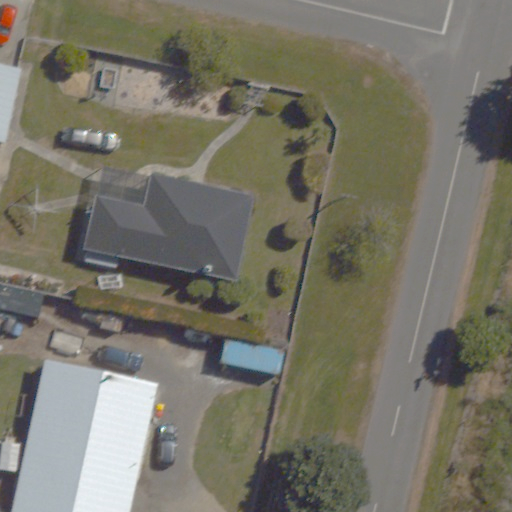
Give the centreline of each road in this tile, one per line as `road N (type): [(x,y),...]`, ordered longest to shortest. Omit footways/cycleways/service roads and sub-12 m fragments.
road 1 (residential): [(373,511),(485,43)]
road 2 (residential): [(298,0),(485,43)]
